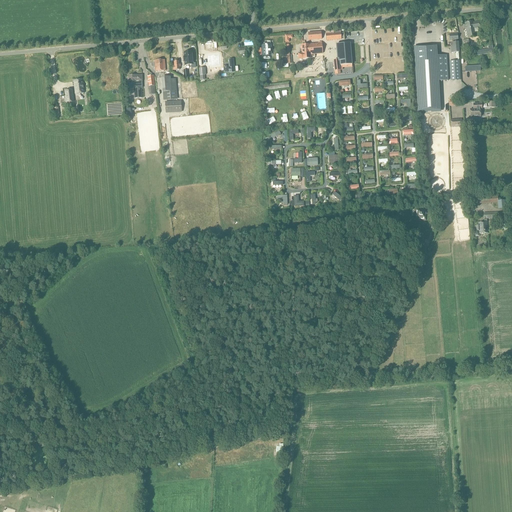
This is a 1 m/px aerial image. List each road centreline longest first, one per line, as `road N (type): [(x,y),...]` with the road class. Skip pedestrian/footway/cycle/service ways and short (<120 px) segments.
road 1 (track): [(0,487),(282,429),(292,389),(367,380)]
road 2 (unclassified): [(253,30),(511,6)]
road 3 (unclassified): [(0,54),(253,30)]
road 4 (track): [(431,211),(416,273),(367,380)]
road 5 (track): [(287,392),(270,243)]
road 6 (track): [(367,380),(511,368)]
